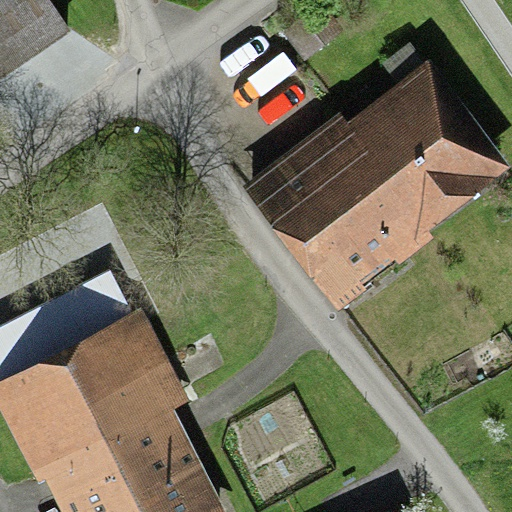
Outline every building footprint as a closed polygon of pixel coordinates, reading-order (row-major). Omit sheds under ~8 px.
[(0,0),(0,73),(71,25),(53,0),(0,0)] [(290,34),(306,54),(334,32),(318,12),(290,34)] [(347,114),(434,231),(445,222),(438,213),(509,160),(429,53),(423,58),(408,38),(382,57),(397,77),(347,114)] [(434,231),(347,114),(342,107),(244,180),(338,305),(369,282),(364,276),(396,252),(399,257),(434,231)] [(46,474),(65,511),(227,511),(174,405),(189,397),(142,302),(136,305),(118,269),(0,327),(0,451),(14,479),(34,469),(39,477),(46,474)] [(279,446),(276,440),(261,447),(264,453),(279,446)]
